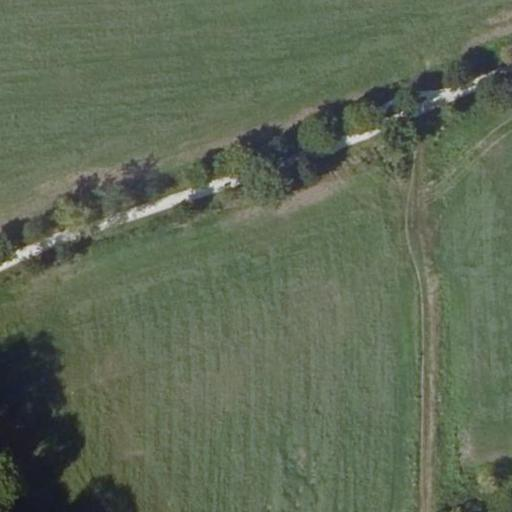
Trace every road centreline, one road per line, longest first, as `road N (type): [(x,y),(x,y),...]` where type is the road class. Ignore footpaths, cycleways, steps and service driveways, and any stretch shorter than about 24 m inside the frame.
road 1 (track): [(0,265),(511,69)]
road 2 (track): [(407,111),(443,342),(437,511)]
